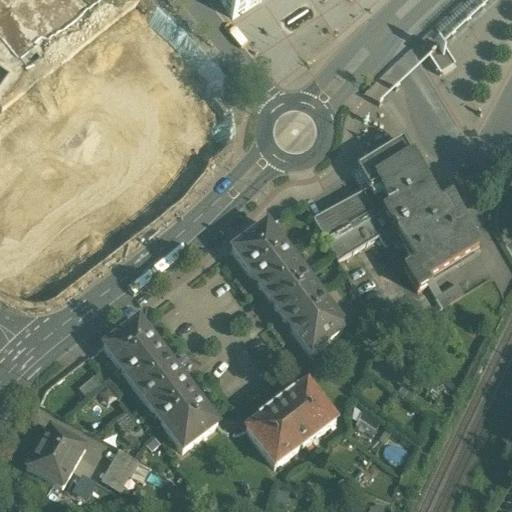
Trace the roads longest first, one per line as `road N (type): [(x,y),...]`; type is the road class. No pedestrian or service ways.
road 1 (tertiary): [(39,347),(141,273),(293,132)]
road 2 (tertiary): [(413,0),(293,132)]
road 3 (residential): [(293,132),(190,0)]
